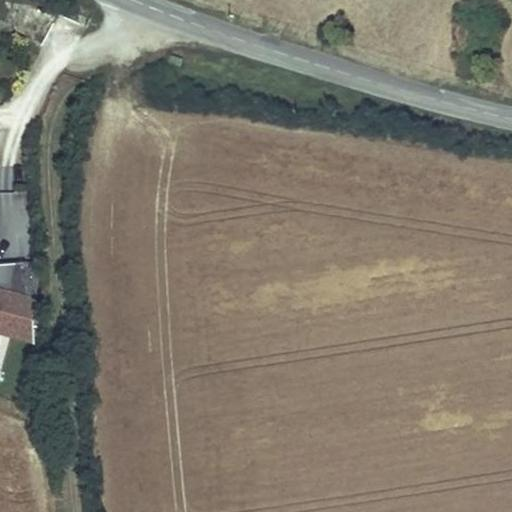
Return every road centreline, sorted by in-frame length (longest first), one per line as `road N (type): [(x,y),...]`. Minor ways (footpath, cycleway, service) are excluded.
road 1 (track): [(105,39),(76,78),(48,145),(78,511)]
road 2 (tertiary): [(511,123),(422,102),(120,0)]
